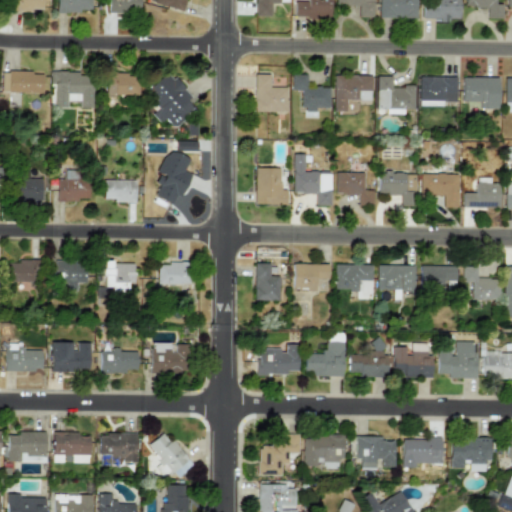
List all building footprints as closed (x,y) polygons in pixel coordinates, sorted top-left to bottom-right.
[(41,0),(9,0),(9,9),(41,10),(41,0)] [(53,0),(54,11),(90,11),(90,0),(53,0)] [(107,0),(107,12),(136,13),(136,0),(107,0)] [(180,10),(182,0),(153,0),(153,3),(180,10)] [(253,0),(253,14),(268,15),(269,2),(286,2),(286,0),(253,0)] [(328,0),(292,0),(292,16),(328,18),(328,0)] [(356,17),(371,17),(371,0),(333,0),(333,5),(356,6),(356,17)] [(377,0),(377,18),(414,18),(414,0),(377,0)] [(457,18),(457,0),(435,0),(435,1),(421,1),(421,18),(457,18)] [(500,18),(500,3),(493,4),(492,0),(463,0),(463,7),(485,7),(485,18),(500,18)] [(142,90),(157,108),(150,114),(158,123),(164,118),(171,127),(192,109),(184,99),(188,97),(166,70),(142,90)] [(0,71),(0,92),(40,93),(41,72),(0,71)] [(48,106),(65,106),(66,100),(78,101),(78,107),(90,107),(91,72),(49,72),(48,106)] [(126,72),(104,72),(104,95),(137,94),(136,75),(126,75),(126,72)] [(268,74),(253,73),(252,110),(284,112),(285,87),(268,87),(268,74)] [(305,74),(290,74),(290,90),(299,90),(299,106),(328,107),(328,87),(305,87),(305,74)] [(369,75),(333,74),(331,111),(344,111),(345,100),(369,100),(369,75)] [(374,108),(383,108),(383,113),(402,114),(402,109),(412,109),(412,86),(389,86),(390,76),(374,76),(374,108)] [(454,102),(455,77),(417,76),(416,105),(441,105),(441,101),(454,102)] [(460,101),(478,101),(478,108),(496,108),(496,77),(460,77),(460,101)] [(511,77),(503,77),(502,111),(511,111),(511,77)] [(317,118),(317,108),(303,107),(303,118),(317,118)] [(188,174),(182,171),(188,159),(166,149),(155,172),(157,174),(153,182),(158,184),(152,195),(172,205),(188,174)] [(290,192),(313,193),(313,205),(328,205),(328,171),(302,171),(302,154),(291,153),(290,192)] [(252,203),(284,204),(284,187),(277,187),(278,168),(253,167),(252,203)] [(55,178),(55,200),(87,200),(86,178),(74,179),(74,170),(63,170),(63,178),(55,178)] [(362,172),(334,171),(333,194),(356,194),(356,205),(370,205),(371,190),(361,190),(362,172)] [(414,172),(376,172),(376,194),(399,194),(399,205),(413,206),(414,172)] [(456,174),(419,173),(418,194),(441,195),(440,206),(455,207),(456,174)] [(461,192),(461,207),(496,208),(497,183),(489,183),(489,177),(474,177),(474,193),(461,192)] [(40,200),(40,178),(11,178),(11,200),(40,200)] [(133,201),(133,180),(101,179),(101,200),(133,201)] [(511,208),(511,181),(503,181),(503,208),(511,208)] [(83,282),(83,259),(51,260),(52,285),(62,284),(62,289),(74,289),(74,282),(83,282)] [(38,260),(7,260),(7,282),(38,281),(38,260)] [(132,283),(132,262),(101,262),(100,289),(125,289),(125,283),(132,283)] [(187,262),(155,263),(156,284),(188,283),(187,262)] [(252,300),(277,300),(277,275),(267,275),(267,262),(251,263),(252,300)] [(290,289),(314,289),(314,278),(326,279),(327,264),(291,263),(290,289)] [(369,264),(332,264),(332,290),(354,290),(354,298),(368,298),(369,264)] [(411,291),(412,265),(374,264),(374,290),(411,291)] [(453,265),(418,265),(418,288),(440,287),(440,280),(453,280),(453,265)] [(474,266),(459,266),(460,282),(469,282),(469,300),(497,299),(496,277),(474,278),(474,266)] [(511,266),(501,266),(501,316),(511,316),(511,266)] [(48,371),(87,371),(87,342),(72,342),(49,341),(48,371)] [(340,375),(341,341),(322,341),(322,353),(302,353),(301,374),(340,375)] [(434,374),(445,374),(445,378),(472,378),(473,341),(452,341),(452,355),(447,355),(447,348),(435,348),(434,374)] [(148,374),(186,373),(185,343),(148,343),(148,374)] [(295,370),(295,343),(283,343),(283,348),(255,348),(255,374),(285,375),(285,370),(295,370)] [(390,347),(390,377),(428,377),(429,354),(424,354),(424,343),(408,343),(408,354),(403,354),(404,347),(390,347)] [(39,370),(39,347),(3,346),(2,370),(39,370)] [(134,372),(134,350),(97,349),(97,371),(134,372)] [(511,351),(478,352),(479,378),(511,377),(511,351)] [(346,352),(345,375),(384,376),(385,353),(346,352)] [(43,461),(42,431),(15,431),(15,434),(4,434),(5,461),(43,461)] [(50,462),(86,462),(87,435),(77,435),(77,432),(50,431),(50,462)] [(189,466),(163,431),(146,444),(158,460),(152,465),(160,477),(167,471),(173,478),(189,466)] [(134,462),(133,433),(96,433),(96,455),(119,455),(119,462),(134,462)] [(296,452),(295,433),(282,433),(282,444),(255,444),(255,474),(278,474),(278,463),(286,463),(286,452),(296,452)] [(335,468),(336,458),(340,458),(341,435),(301,434),(300,467),(335,468)] [(392,467),(391,441),(381,441),(381,436),(353,437),(353,459),(358,459),(358,468),(376,468),(392,467)] [(487,438),(448,437),(448,468),(461,468),(461,459),(466,459),(466,470),(482,471),(482,460),(487,460),(487,438)] [(438,463),(438,438),(399,438),(399,468),(412,468),(412,463),(438,463)] [(511,511),(511,476),(506,474),(495,507),(511,511)] [(159,511),(184,511),(185,485),(160,484),(159,511)] [(284,484),(255,484),(255,511),(292,511),(293,488),(284,488),(284,484)] [(375,503),(369,491),(355,499),(362,511),(409,511),(398,490),(375,503)] [(95,511),(132,511),(132,502),(108,502),(109,493),(95,493),(95,511)] [(50,511),(88,511),(89,494),(51,494),(50,511)] [(42,511),(42,495),(4,495),(4,511),(42,511)]
